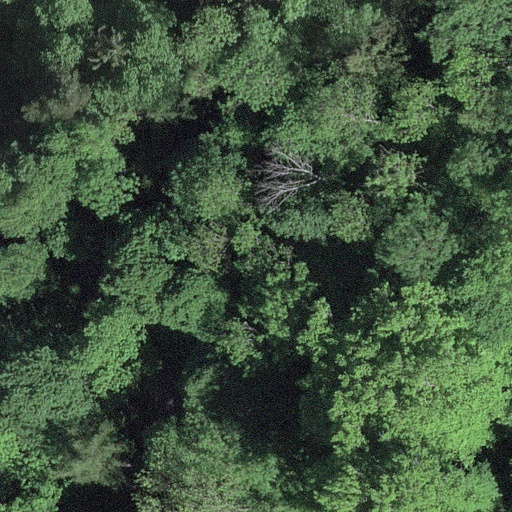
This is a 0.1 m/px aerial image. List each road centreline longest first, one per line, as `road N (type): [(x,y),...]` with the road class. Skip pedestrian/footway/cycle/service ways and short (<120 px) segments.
road 1 (track): [(0,96),(185,422),(212,511)]
road 2 (track): [(43,511),(0,394)]
